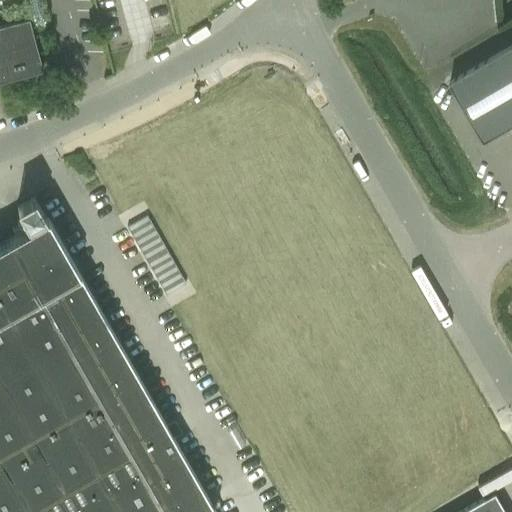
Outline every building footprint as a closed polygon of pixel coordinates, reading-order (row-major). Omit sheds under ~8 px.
[(95,0),(103,40),(110,48),(154,40),(142,25),(145,6),(144,1),(135,2),(134,0),(95,0)] [(511,0),(464,0),(466,13),(511,8),(511,0)] [(0,82),(43,71),(28,18),(0,26),(0,82)] [(511,124),(511,44),(450,81),(484,141),(511,124)] [(215,511),(47,217),(46,218),(33,197),(15,207),(26,226),(26,225),(28,228),(0,244),(0,511),(215,511)] [(160,292),(182,282),(149,213),(127,223),(160,292)] [(503,511),(492,493),(459,511),(503,511)]
